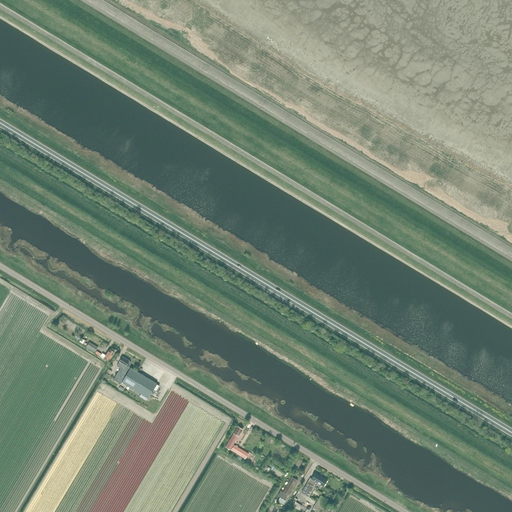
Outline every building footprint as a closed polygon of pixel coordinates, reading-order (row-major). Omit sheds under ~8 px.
[(98,348),(90,343),(87,347),(95,353),(98,348)] [(109,361),(112,356),(115,352),(110,349),(104,358),(109,361)] [(148,398),(157,384),(157,383),(127,365),(129,361),(122,356),(117,366),(120,368),(113,380),(121,384),(122,383),(141,394),(140,396),(147,400),(148,398)] [(243,429),(238,426),(234,433),(226,447),(230,450),(239,436),(243,429)] [(234,445),(231,450),(236,453),(239,448),(234,445)] [(241,449),(238,454),(245,459),(249,453),(241,449)] [(320,489),(322,485),(324,487),(328,480),(315,472),(311,478),(310,478),(302,493),(309,497),(314,487),(316,488),(316,487),(320,489)] [(292,477),(283,492),(288,495),(298,480),(292,477)] [(288,495),(283,492),(281,491),(278,495),(285,499),(288,495)] [(326,500),(327,499),(321,495),(317,500),(312,510),(316,511),(318,511),(321,509),(324,511),(326,506),(327,506),(324,504),(326,500)]
